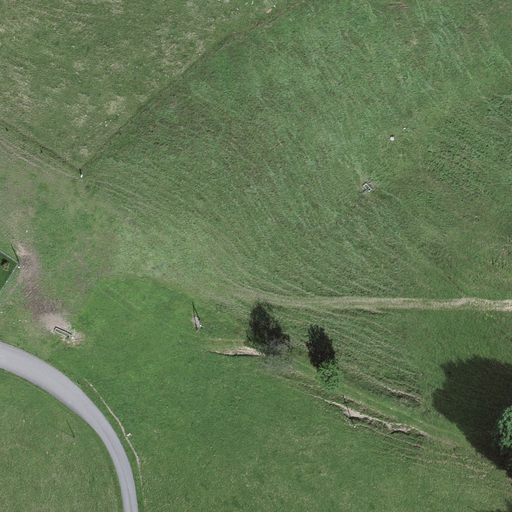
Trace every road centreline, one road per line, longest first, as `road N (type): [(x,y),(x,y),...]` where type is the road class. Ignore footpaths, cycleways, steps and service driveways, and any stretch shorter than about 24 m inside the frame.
road 1 (track): [(0,348),(215,300),(511,306)]
road 2 (unclassified): [(131,511),(121,462),(96,419),(50,379),(0,354)]
